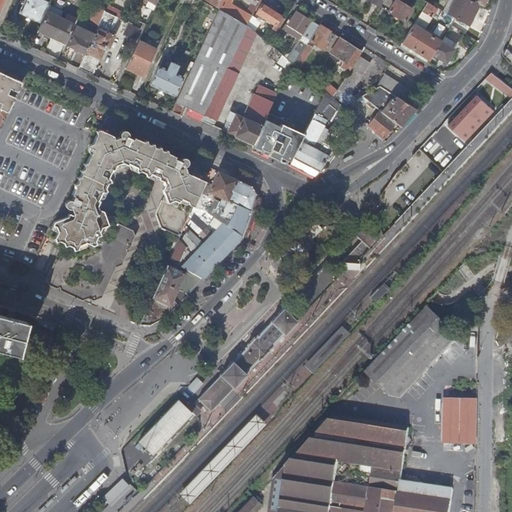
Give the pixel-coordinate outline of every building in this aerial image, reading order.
[(24,0),(24,1),(19,13),(39,23),(49,0),(24,0)] [(220,0),(216,7),(220,10),(246,26),(260,4),(257,3),(258,0),(245,0),(252,4),(247,14),(231,4),(232,0),(220,0)] [(411,11),(393,0),(384,0),(380,7),(404,22),(411,11)] [(455,20),(468,28),(478,6),(466,0),(455,0),(448,15),(455,20)] [(433,7),(427,4),(415,22),(421,26),(433,7)] [(262,6),(256,14),(274,25),(280,17),(262,6)] [(246,27),(219,11),(197,57),(225,71),(246,27)] [(47,12),(38,31),(51,37),(65,44),(74,25),(60,19),(47,12)] [(449,28),(453,21),(438,12),(434,19),(449,28)] [(287,26),(301,36),(310,21),(296,13),(287,26)] [(310,21),(301,36),(310,41),(318,27),(310,21)] [(282,30),(298,40),(301,36),(287,26),(285,25),(282,30)] [(318,27),(310,41),(324,50),(325,50),(330,54),(339,39),(334,35),(319,26),(318,27)] [(401,43),(429,61),(432,56),(441,43),(413,26),(401,43)] [(114,37),(97,29),(95,34),(91,43),(86,53),(99,59),(105,46),(108,48),(114,37)] [(75,50),(85,55),(86,53),(91,43),(72,35),(61,56),(70,60),(75,50)] [(298,40),(287,58),(291,62),(295,65),(307,45),(310,41),(301,36),(298,40)] [(339,39),(330,54),(343,62),(340,67),(338,65),(335,69),(342,74),(344,70),(348,72),(349,73),(351,69),(359,57),(361,53),(339,39)] [(453,51),(441,43),(432,56),(445,64),(453,51)] [(307,45),(295,65),(300,69),(313,48),(307,45)] [(132,54),(125,69),(142,77),(149,62),(132,54)] [(225,71),(197,57),(171,112),(178,115),(183,106),(204,116),(225,71)] [(369,63),(359,57),(351,69),(362,76),(369,63)] [(79,70),(93,76),(97,68),(82,61),(79,70)] [(158,66),(149,85),(174,97),(183,78),(175,74),(178,67),(172,64),(169,71),(158,66)] [(351,69),(349,73),(337,92),(333,98),(344,107),(354,101),(350,94),(362,76),(351,69)] [(237,76),(225,71),(204,116),(201,121),(213,127),(237,76)] [(511,98),(511,97),(511,86),(492,72),(486,80),(511,98)] [(0,121),(3,122),(21,84),(0,73),(0,103),(0,104),(0,103),(0,121)] [(317,74),(313,80),(318,85),(323,80),(317,74)] [(396,98),(407,105),(414,95),(384,75),(377,86),(380,87),(390,94),(396,98)] [(323,80),(318,85),(325,91),(329,86),(323,80)] [(380,87),(377,86),(374,84),(368,93),(380,87)] [(325,91),(326,92),(333,98),(337,92),(336,92),(329,86),(325,91)] [(390,94),(380,87),(368,93),(368,94),(384,104),(390,94)] [(269,111),(272,104),(254,96),(244,118),(262,126),(269,111)] [(477,96),(463,111),(473,120),(477,115),(480,118),(484,114),(481,111),(487,105),(477,96)] [(394,122),(400,127),(415,110),(407,105),(396,98),(391,103),(390,102),(381,111),(379,109),(378,110),(394,122)] [(366,126),(381,139),(394,122),(378,110),(366,126)] [(295,123),(269,111),(262,126),(253,145),(252,148),(261,152),(260,153),(270,158),(272,154),(289,162),(304,133),(293,128),(295,123)] [(473,120),(463,111),(449,125),(459,135),(465,128),(468,131),(472,127),(469,124),(473,120)] [(262,126),(244,118),(231,112),(222,131),(253,145),(262,126)] [(289,162),(288,166),(315,178),(328,158),(317,152),(314,150),(316,147),(314,146),(317,140),(324,126),(320,124),(323,119),(314,115),(304,133),(289,162)] [(72,208),(92,200),(99,198),(114,166),(120,164),(122,160),(114,140),(113,137),(100,129),(96,130),(98,134),(94,142),(90,144),(91,147),(94,149),(87,162),(84,163),(85,167),(84,169),(81,170),(82,173),(81,175),(78,177),(79,180),(78,182),(75,183),(76,187),(72,194),(74,195),(72,200),(70,199),(69,200),(68,200),(67,201),(66,202),(66,203),(66,204),(66,206),(67,207),(67,208),(69,208),(70,208),(71,208),(72,208)] [(156,177),(184,168),(185,167),(186,166),(186,164),(186,163),(186,162),(185,161),(184,161),(182,160),(181,160),(180,160),(179,161),(178,162),(173,159),(174,158),(133,138),(132,140),(127,138),(127,137),(127,136),(127,134),(126,133),(125,133),(124,132),(123,132),(121,133),(120,133),(119,134),(119,135),(119,137),(120,138),(127,158),(129,165),(144,172),(156,177)] [(127,158),(120,138),(114,140),(122,160),(127,158)] [(317,152),(328,158),(330,155),(324,151),(323,152),(319,150),(317,152)] [(165,182),(186,174),(184,168),(156,177),(165,182)] [(250,187),(217,172),(208,192),(209,193),(208,197),(199,193),(192,208),(200,212),(217,222),(221,225),(241,238),(250,213),(254,194),(250,187)] [(199,193),(205,180),(203,179),(201,181),(186,174),(165,182),(161,191),(163,197),(155,215),(160,229),(180,237),(192,208),(199,193)] [(72,208),(74,214),(94,207),(92,200),(72,208)] [(74,214),(54,221),(47,235),(64,243),(47,279),(93,300),(102,296),(133,231),(106,219),(104,211),(94,207),(74,214)] [(187,224),(199,234),(208,223),(196,213),(187,224)] [(314,220),(313,219),(300,228),(299,229),(291,238),(284,245),(275,254),(272,267),(277,272),(278,272),(284,266),(288,262),(297,270),(307,260),(310,256),(303,249),(312,240),(322,230),(319,227),(314,220)] [(346,219),(314,220),(319,227),(346,226),(346,219)] [(241,238),(221,225),(214,231),(212,229),(208,233),(204,229),(198,236),(204,242),(202,245),(187,231),(186,232),(181,242),(190,251),(188,253),(191,256),(181,267),(195,274),(203,279),(241,238)] [(284,266),(278,272),(287,281),(292,286),(312,265),(307,260),(297,270),(288,262),(284,266)] [(184,275),(166,266),(159,282),(177,290),(184,275)] [(195,287),(203,279),(195,274),(189,281),(195,287)] [(177,290),(159,282),(152,298),(160,302),(151,319),(155,324),(163,320),(173,311),(187,295),(177,290)] [(197,400),(198,400),(210,412),(233,388),(250,370),(252,368),(259,361),(260,360),(262,359),(263,359),(266,356),(269,353),(269,352),(271,349),(272,348),(297,322),(282,308),(269,322),(270,323),(259,335),(258,335),(257,334),(254,337),(254,336),(250,341),(245,345),(246,345),(243,348),(245,349),(237,358),(232,363),(231,361),(218,375),(219,377),(212,384),(207,389),(197,400)] [(458,338),(427,308),(364,374),(388,397),(401,399),(458,338)] [(0,351),(19,356),(27,323),(0,315),(0,351)] [(148,320),(143,318),(139,325),(151,326),(152,326),(148,320)] [(302,327),(297,322),(272,348),(271,349),(269,352),(269,353),(266,356),(263,359),(262,359),(260,360),(259,361),(252,368),(250,370),(233,388),(239,393),(302,327)] [(303,364),(311,373),(349,332),(341,325),(303,364)] [(150,455),(191,413),(188,411),(176,399),(135,441),(150,455)] [(476,445),(477,399),(445,399),(444,444),(476,445)] [(190,402),(186,407),(189,410),(195,416),(199,411),(193,405),(190,402)] [(336,408),(245,502),(244,511),(448,511),(454,480),(402,472),(410,419),(336,408)] [(188,504),(265,423),(254,413),(176,493),(188,504)] [(122,478),(102,497),(107,502),(109,504),(111,507),(126,493),(131,487),(127,483),(122,478)]
